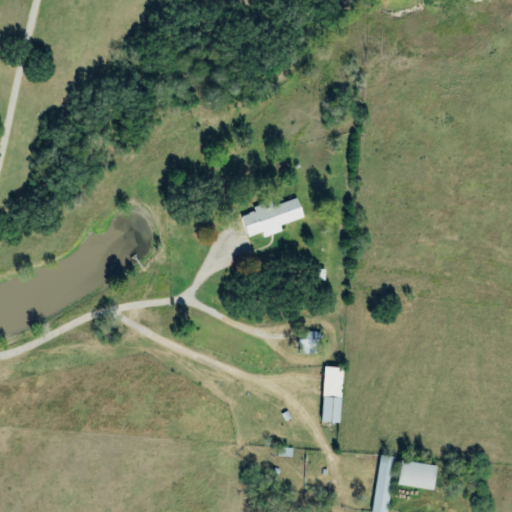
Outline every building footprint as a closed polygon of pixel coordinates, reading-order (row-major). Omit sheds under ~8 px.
[(272,205),(270,201),(251,207),(253,212),(240,216),(246,237),(261,232),(263,237),(281,231),(279,224),(303,217),(297,197),(272,205)] [(297,353),(317,352),(316,331),(296,332),(297,353)] [(320,421),(339,422),(341,367),(322,366),(320,421)] [(371,511),(386,511),(394,456),(378,455),(371,511)] [(396,484),(432,490),(436,465),(400,459),(396,484)]
